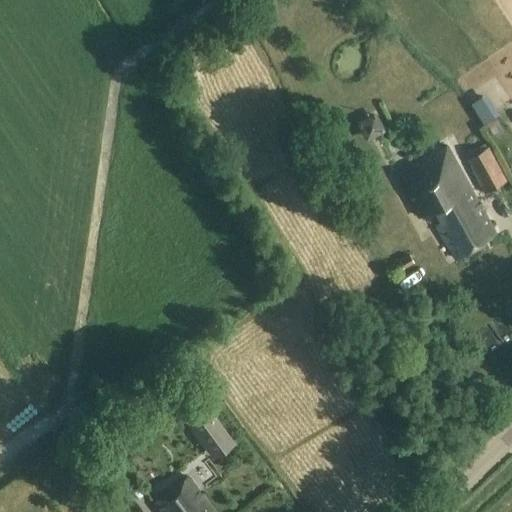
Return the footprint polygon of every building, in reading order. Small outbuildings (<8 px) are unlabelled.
[(471,103),(483,124),(498,115),(486,94),(471,103)] [(373,113),(355,124),(365,141),(384,131),(373,113)] [(487,147),(465,159),(484,193),(507,181),(487,147)] [(445,149),(402,174),(407,184),(403,187),(420,216),(433,209),(440,220),(435,225),(454,258),(494,235),(445,149)] [(398,260),(403,268),(413,263),(408,255),(398,260)] [(183,419),(212,459),(234,443),(204,402),(183,419)] [(97,474),(113,498),(126,488),(109,466),(97,474)] [(212,511),(185,474),(152,498),(162,511),(212,511)]
